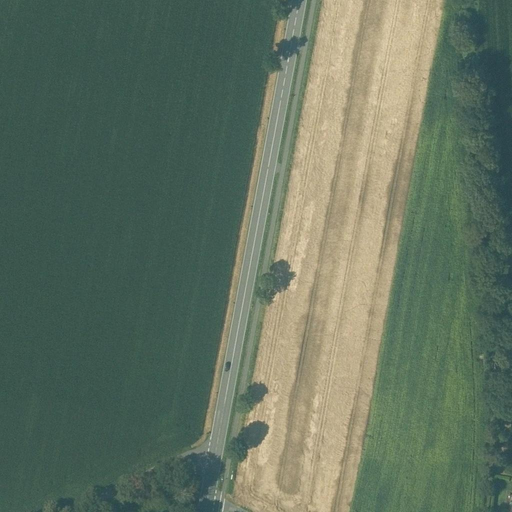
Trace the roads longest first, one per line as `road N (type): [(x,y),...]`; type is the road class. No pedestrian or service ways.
road 1 (primary): [(298,0),(214,457)]
road 2 (unclassified): [(214,457),(179,458),(71,511)]
